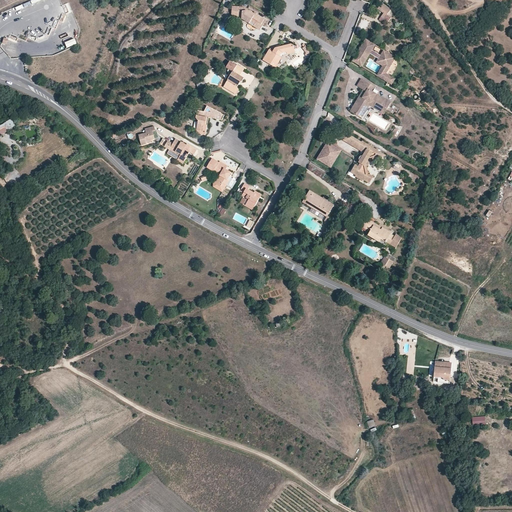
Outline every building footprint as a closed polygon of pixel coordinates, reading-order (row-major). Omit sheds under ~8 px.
[(30,1),(15,7),(17,11),(32,5),(30,1)] [(385,20),(391,10),(382,4),(378,9),(384,14),(381,18),(385,20)] [(256,23),(254,26),(260,29),(263,26),(260,24),(263,19),(244,7),(232,5),(231,14),(242,16),(245,16),(256,23)] [(245,20),(254,26),(256,23),(245,16),(242,16),(242,20),(245,20)] [(279,29),(281,22),(273,20),(271,27),(279,29)] [(390,83),(393,77),(387,73),(397,57),(385,49),(382,54),(373,50),(377,44),(367,38),(353,61),(363,67),(371,54),(379,58),(382,60),(379,63),(383,65),(377,76),(390,83)] [(67,48),(77,44),(74,39),(65,43),(67,48)] [(274,67),(277,63),(275,62),(281,52),(295,49),(293,44),(276,48),(273,52),(269,50),(263,60),(274,67)] [(311,53),(304,45),(303,46),(304,48),(303,49),(307,53),(306,56),(310,58),(311,53)] [(295,52),(295,49),(281,52),(275,62),(277,63),(279,64),(284,55),(295,52)] [(232,89),(232,91),(239,89),(238,86),(241,81),(242,81),(245,78),(240,75),(244,69),(237,64),(236,65),(230,60),(226,66),(228,68),(227,71),(228,74),(229,75),(230,76),(227,80),(231,83),(229,87),(232,89)] [(376,108),(377,112),(380,111),(381,111),(383,113),(384,113),(385,113),(392,102),(373,91),(376,86),(363,78),(358,86),(363,90),(350,111),(362,118),(370,105),(376,108)] [(223,86),(232,91),(232,89),(229,87),(231,83),(227,80),(223,86)] [(208,113),(211,114),(220,119),(222,114),(207,105),(203,111),(196,111),(196,120),(198,122),(198,129),(202,132),(206,132),(210,129),(210,124),(208,121),(208,113)] [(371,109),(377,112),(376,108),(370,105),(362,118),(364,119),(371,109)] [(0,124),(0,132),(0,133),(15,127),(12,120),(0,124)] [(152,131),(155,130),(154,125),(145,128),(146,132),(138,134),(141,144),(146,143),(146,140),(150,139),(149,137),(154,136),(152,131)] [(344,140),(365,153),(365,149),(360,146),(363,142),(348,133),(344,140)] [(159,143),(163,137),(159,135),(154,136),(154,138),(155,141),(159,143)] [(171,146),(173,143),(163,137),(159,143),(169,149),(171,146)] [(187,145),(175,138),(173,143),(171,146),(181,152),(180,155),(186,159),(191,151),(195,153),(198,148),(188,142),(187,145)] [(364,141),(363,142),(360,146),(365,149),(365,153),(364,157),(363,156),(362,156),(360,157),(360,159),(360,161),(361,162),(360,162),(362,163),(360,167),(357,165),(352,172),(358,176),(357,177),(360,179),(360,177),(363,178),(362,180),(364,182),(365,180),(369,182),(372,178),(368,176),(366,167),(371,159),(377,155),(378,150),(378,148),(374,150),(372,148),(373,146),(364,141)] [(330,142),(320,160),(334,169),(345,151),(330,142)] [(169,149),(168,151),(179,157),(180,155),(181,152),(171,146),(169,149)] [(379,151),(378,150),(377,155),(371,159),(366,167),(368,176),(372,178),(369,182),(372,184),(375,177),(371,174),(369,167),(373,161),(387,156),(379,151)] [(206,167),(212,171),(214,168),(220,171),(215,182),(220,185),(223,181),(226,184),(229,180),(227,178),(230,173),(227,171),(225,173),(223,172),(225,169),(227,165),(219,160),(218,161),(212,158),(206,167)] [(212,180),(215,182),(220,171),(214,168),(212,171),(216,173),(212,180)] [(254,208),(259,199),(256,197),(259,193),(255,191),(254,192),(249,189),(250,187),(244,183),(240,191),(243,193),(241,195),(249,200),(246,204),(254,208)] [(317,210),(322,213),(327,216),(334,205),(310,190),(303,202),(317,210)] [(351,216),(356,209),(350,205),(345,213),(351,216)] [(381,239),(386,242),(391,233),(367,219),(362,227),(370,231),(367,235),(379,242),(381,239)] [(322,235),(325,238),(330,230),(326,228),(322,235)] [(389,245),(396,249),(403,239),(396,234),(389,245)] [(380,271),(382,272),(389,260),(385,258),(381,264),(383,266),(380,271)] [(389,260),(386,266),(390,269),(394,263),(389,260)] [(449,379),(451,367),(434,364),(433,375),(435,375),(440,376),(440,378),(449,379)] [(486,425),(485,417),(472,417),(473,426),(486,425)] [(367,422),(369,428),(376,426),(373,419),(367,422)]
